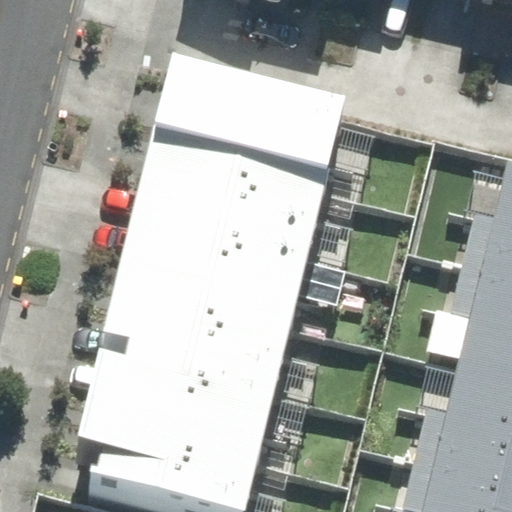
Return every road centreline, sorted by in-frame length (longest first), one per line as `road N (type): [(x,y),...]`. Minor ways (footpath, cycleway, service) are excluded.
road 1 (residential): [(511,120),(41,0)]
road 2 (residential): [(0,156),(41,0)]
